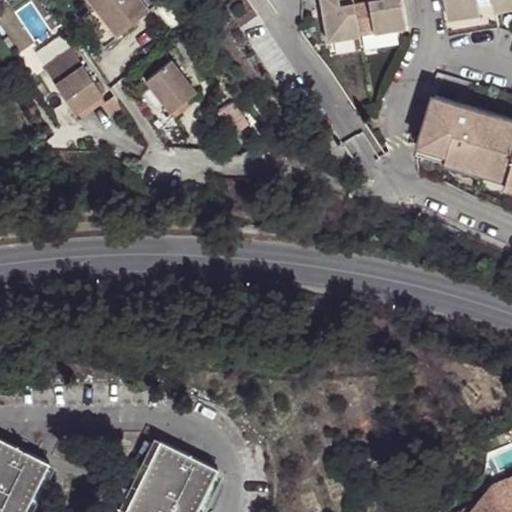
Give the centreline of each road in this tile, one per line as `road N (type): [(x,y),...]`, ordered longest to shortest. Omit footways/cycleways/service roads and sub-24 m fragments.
road 1 (tertiary): [(511,318),(388,283),(228,259),(0,268)]
road 2 (unclassified): [(0,422),(189,432),(223,459),(232,481),(221,511)]
